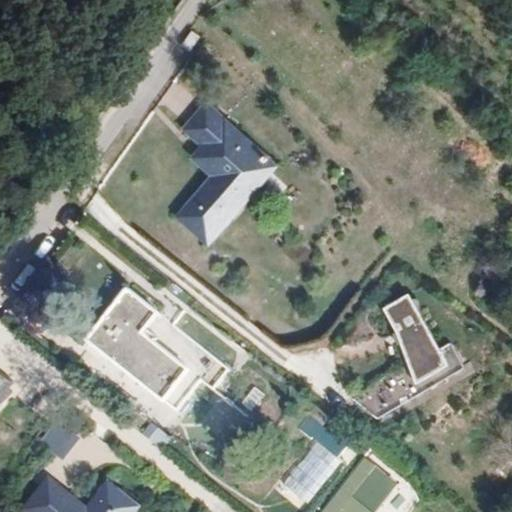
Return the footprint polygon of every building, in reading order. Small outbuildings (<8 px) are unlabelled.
[(203,246),(273,171),(204,107),(182,128),(202,148),(196,154),(216,173),(173,217),(203,246)] [(186,366),(138,328),(151,312),(119,286),(80,335),(161,397),(186,366)] [(412,294),(383,308),(418,384),(448,370),(412,294)] [(0,404),(15,383),(0,372),(0,404)] [(380,390),(389,402),(409,386),(400,375),(380,390)] [(334,461),(346,450),(314,414),(302,424),(334,461)] [(69,460),(83,432),(54,419),(41,447),(69,460)] [(150,423),(141,437),(163,451),(172,437),(150,423)] [(360,456),(323,511),(406,511),(418,494),(360,456)] [(102,511),(89,511),(57,485),(32,511),(148,511),(118,487),(99,508),(102,511)]
